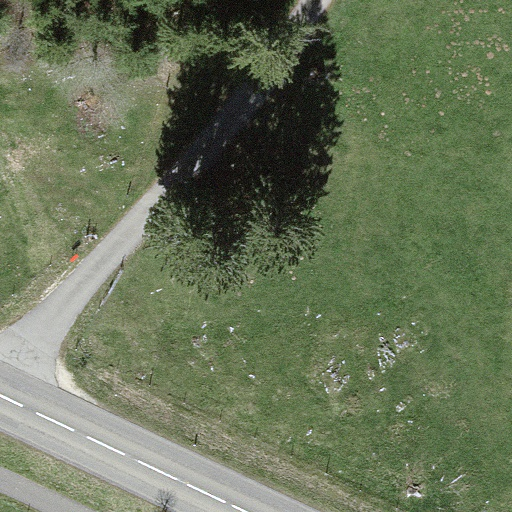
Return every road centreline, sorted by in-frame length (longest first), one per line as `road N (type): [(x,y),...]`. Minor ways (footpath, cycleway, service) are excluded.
road 1 (track): [(0,383),(190,181),(324,0)]
road 2 (secondary): [(0,397),(245,511)]
